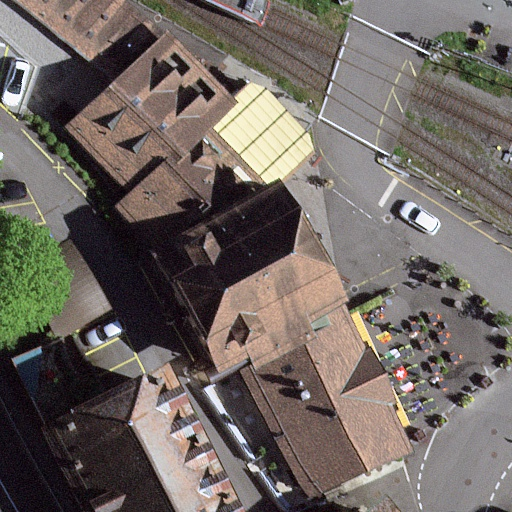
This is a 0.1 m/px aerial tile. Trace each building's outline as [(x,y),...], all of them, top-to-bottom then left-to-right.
[(28,0),(104,71),(117,83),(159,39),(151,31),(118,0),(28,0)] [(227,173),(241,159),(204,125),(226,102),(159,39),(117,83),(70,132),(121,180),(137,195),(121,212),(156,246),(254,198),(227,173)] [(284,183),(254,198),(156,246),(149,250),(185,309),(220,368),(347,297),(317,244),(284,183)] [(68,242),(18,270),(58,341),(108,313),(68,242)] [(396,421),(427,408),(378,293),(347,306),(396,421)] [(312,493),(406,451),(404,446),(364,354),(349,316),(306,336),(280,350),(246,369),(292,455),(312,493)] [(98,511),(237,511),(167,371),(61,424),(98,511)]
